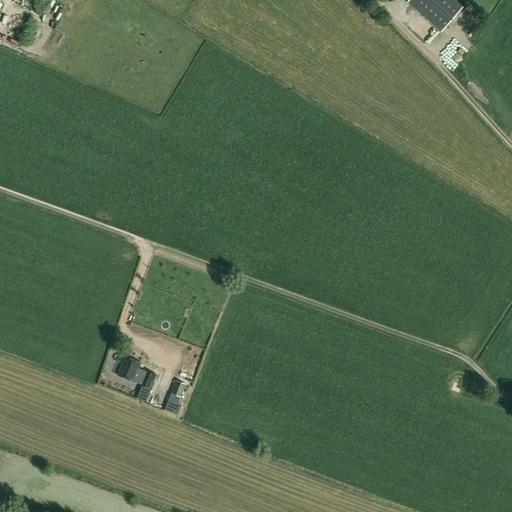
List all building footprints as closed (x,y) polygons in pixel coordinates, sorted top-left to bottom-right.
[(441,32),(463,7),(454,0),(408,0),(407,2),(441,32)] [(425,42),(435,31),(424,21),(414,32),(425,42)] [(466,63),(453,51),(447,58),(460,69),(466,63)] [(140,363),(124,357),(117,375),(132,382),(140,363)] [(146,372),(141,385),(136,398),(146,402),(155,381),(153,380),(155,375),(146,372)] [(176,380),(171,393),(181,397),(186,384),(176,380)] [(162,388),(158,398),(164,400),(167,390),(162,388)]
